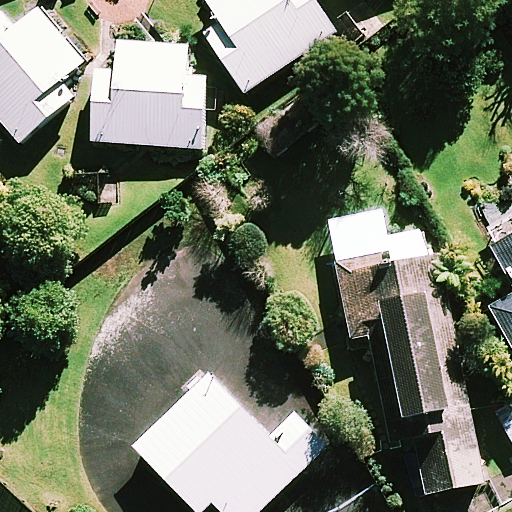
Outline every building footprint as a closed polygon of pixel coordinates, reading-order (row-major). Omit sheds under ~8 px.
[(213,0),(206,5),(224,33),(208,44),(245,100),(338,38),(313,0),(213,0)] [(85,70),(39,15),(15,35),(2,20),(0,22),(0,123),(22,150),(76,105),(62,89),(85,70)] [(189,53),(120,49),(118,80),(98,79),(93,148),(203,155),(208,90),(186,89),(189,53)] [(454,335),(433,234),(386,243),(389,259),(338,269),(354,346),(370,343),(392,450),(416,445),(428,503),(493,490),(475,399),(462,333),(454,335)] [(511,246),(496,255),(511,284),(511,303),(492,314),(511,351),(511,246)] [(274,444),(201,369),(179,391),(189,401),(134,454),(191,511),(211,511),(214,509),(216,511),(267,511),(327,454),(296,423),(274,444)]
